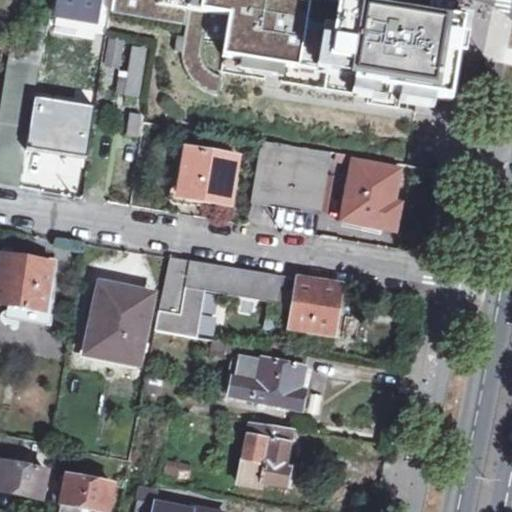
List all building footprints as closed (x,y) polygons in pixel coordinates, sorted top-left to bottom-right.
[(107,0),(53,0),(51,14),(60,15),(59,18),(97,25),(101,0),(105,0),(107,0)] [(175,52),(182,53),(182,61),(184,71),(188,79),(191,84),(195,88),(204,94),(215,98),(219,78),(210,75),(206,71),(203,66),(202,58),(204,43),(224,47),(222,59),(355,80),(354,88),(449,103),(462,26),(307,0),(115,0),(113,14),(187,27),(185,38),(178,37),(175,52)] [(33,25),(29,49),(45,52),(49,28),(33,25)] [(43,68),(45,52),(29,49),(13,46),(10,62),(40,68),(43,68)] [(128,78),(120,77),(119,81),(117,94),(140,98),(148,49),(133,47),(128,78)] [(105,78),(119,81),(120,77),(123,56),(109,53),(105,78)] [(64,60),(48,56),(38,117),(55,120),(64,60)] [(0,186),(19,189),(40,68),(10,62),(0,123),(0,186)] [(143,118),(133,116),(129,135),(139,137),(143,118)] [(319,212),(324,182),(329,154),(261,143),(251,202),(319,212)] [(180,197),(186,153),(181,152),(172,190),(170,195),(172,202),(177,206),(210,209),(211,202),(180,197)] [(237,161),(186,153),(180,197),(211,202),(230,205),(237,161)] [(341,156),(329,154),(324,182),(336,184),(341,156)] [(355,158),(341,156),(336,184),(350,187),(344,222),(394,231),(398,207),(392,206),(398,173),(354,165),(355,158)] [(52,264),(2,255),(0,267),(0,305),(43,312),(52,264)] [(167,271),(165,284),(185,287),(187,275),(190,261),(170,258),(167,271)] [(187,275),(199,277),(199,283),(280,298),(283,277),(190,261),(187,275)] [(297,279),(290,329),(333,337),(337,316),(346,317),(350,288),(297,279)] [(185,287),(165,284),(159,312),(181,316),(185,287)] [(102,285),(90,342),(105,345),(102,358),(137,364),(152,295),(102,285)] [(105,345),(90,342),(87,355),(102,358),(105,345)] [(305,377),(309,357),(228,343),(226,355),(240,358),(232,400),(303,414),(310,378),(305,377)] [(289,451),(293,431),(250,424),(239,484),(262,489),(263,484),(287,488),(290,471),(294,453),(289,451)] [(18,438),(0,434),(0,449),(16,452),(18,438)] [(166,462),(164,477),(189,481),(191,467),(166,462)] [(1,463),(0,469),(0,492),(43,500),(48,472),(1,463)] [(66,480),(59,479),(55,500),(62,501),(59,511),(82,511),(83,510),(94,511),(108,511),(114,486),(67,476),(66,480)] [(139,490),(137,502),(154,505),(156,493),(139,490)] [(134,511),(201,511),(189,510),(188,511),(187,511),(154,505),(137,502),(134,511)]
